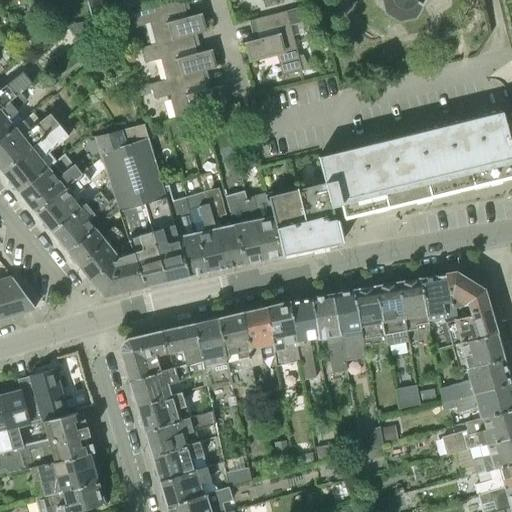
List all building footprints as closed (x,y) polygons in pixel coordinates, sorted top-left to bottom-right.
[(156,43),(192,35),(205,32),(200,15),(202,14),(202,13),(192,16),(187,0),(173,0),(131,11),(135,26),(151,22),(156,43)] [(383,0),(386,13),(400,21),(415,17),(424,4),(417,0),(383,0)] [(246,43),(250,60),(277,53),(282,75),(309,68),(303,54),(298,55),(287,11),(249,21),(254,40),(244,42),(244,44),(246,43)] [(68,26),(80,43),(111,20),(110,16),(101,17),(68,26)] [(166,80),(202,71),(215,68),(210,51),(212,50),(212,49),(197,53),(192,35),(156,43),(141,47),(145,63),(160,59),(166,80)] [(202,71),(166,80),(151,84),(155,99),(170,95),(176,117),(225,104),(220,87),(222,86),(222,85),(207,89),(202,71)] [(0,109),(21,93),(32,84),(23,72),(0,90),(0,109)] [(0,140),(24,120),(16,110),(26,102),(25,101),(26,99),(21,93),(0,109),(0,140)] [(0,140),(0,168),(3,172),(67,121),(57,109),(31,130),(24,120),(0,140)] [(511,119),(505,121),(502,111),(358,147),(330,154),(319,157),(325,182),(276,194),(275,193),(274,192),(272,191),(270,192),(268,192),(267,194),(266,195),(266,197),(267,199),(267,201),(269,201),(271,205),(269,205),(283,255),(341,243),(331,201),(340,199),(340,200),(344,217),(373,211),(511,176),(511,119)] [(19,192),(54,163),(57,161),(49,152),(75,131),(67,121),(3,172),(19,192)] [(164,282),(187,277),(162,186),(144,124),(124,129),(112,132),(93,136),(100,158),(118,212),(142,204),(164,282)] [(19,192),(35,211),(85,173),(88,170),(80,160),(62,174),(54,163),(19,192)] [(243,264),(232,223),(223,225),(220,215),(225,214),(218,188),(210,189),(209,186),(212,185),(209,173),(209,172),(207,173),(199,175),(203,191),(224,269),(243,264)] [(51,231),(87,203),(79,193),(84,189),(82,187),(91,180),(85,173),(35,211),(51,231)] [(207,272),(185,196),(172,200),(168,184),(162,186),(187,277),(207,272)] [(243,264),(262,260),(246,199),(244,190),(224,196),(232,223),(243,264)] [(207,272),(224,269),(203,191),(197,193),(185,196),(207,272)] [(68,252),(95,228),(88,220),(110,204),(100,192),(87,203),(51,231),(68,252)] [(283,256),(283,255),(269,205),(259,208),(256,196),(254,197),(246,199),(262,260),(283,256)] [(142,288),(164,282),(142,204),(118,212),(121,220),(128,242),(142,288)] [(68,252),(91,280),(118,259),(113,253),(128,242),(121,220),(108,230),(101,223),(95,228),(68,252)] [(113,294),(142,288),(128,242),(113,253),(118,259),(91,280),(99,290),(113,294)] [(455,272),(448,274),(452,303),(469,300),(470,310),(488,307),(484,289),(455,272)] [(454,313),(452,303),(448,274),(445,274),(421,279),(427,318),(454,313)] [(0,317),(35,308),(12,277),(0,280),(0,317)] [(428,324),(427,318),(421,279),(398,283),(408,331),(417,330),(416,325),(428,324)] [(410,343),(408,331),(398,283),(376,287),(386,343),(386,346),(410,343)] [(376,344),(386,343),(376,287),(353,291),(360,330),(363,347),(376,344)] [(334,294),(345,359),(357,357),(356,353),(353,332),(360,330),(353,291),(334,294)] [(347,370),(345,359),(334,294),(311,299),(318,337),(318,340),(326,339),(332,373),(336,372),(347,370)] [(290,302),(299,362),(301,380),(312,378),(315,378),(309,339),(318,337),(311,299),(290,302)] [(275,367),(299,362),(290,302),(266,308),(274,358),(275,367)] [(451,345),(496,333),(488,307),(470,310),(472,315),(456,319),(453,319),(444,321),(447,331),(451,345)] [(261,361),(274,358),(266,308),(240,314),(252,369),(262,368),(261,361)] [(256,385),(252,369),(240,314),(216,319),(231,382),(232,389),(243,387),(246,398),(258,396),(256,385)] [(204,373),(207,387),(231,382),(216,319),(193,325),(204,373)] [(191,376),(204,373),(193,325),(163,332),(167,353),(171,370),(188,366),(191,376)] [(129,380),(171,370),(167,353),(163,332),(128,340),(121,352),(124,364),(129,380)] [(465,368),(503,358),(496,334),(496,333),(451,345),(434,350),(439,375),(465,368)] [(511,408),(511,394),(510,385),(503,358),(465,368),(468,379),(439,388),(442,403),(444,410),(456,407),(458,412),(476,407),(479,418),(511,408)] [(137,405),(173,395),(170,384),(178,382),(178,380),(191,376),(188,366),(171,370),(129,380),(137,405)] [(43,421),(68,414),(55,369),(44,372),(41,370),(35,372),(33,375),(30,376),(30,377),(18,380),(21,392),(30,423),(43,419),(43,421)] [(418,383),(397,387),(400,407),(421,404),(418,383)] [(30,468),(35,466),(30,444),(23,444),(18,427),(30,424),(30,423),(21,392),(0,397),(0,409),(16,471),(30,468)] [(145,431),(190,418),(181,393),(173,395),(137,405),(145,431)] [(479,445),(511,436),(511,408),(479,418),(465,422),(468,430),(442,437),(447,455),(466,450),(479,445)] [(0,468),(1,474),(16,471),(0,409),(0,468)] [(55,461),(89,454),(94,453),(91,443),(86,444),(84,437),(90,435),(88,430),(85,418),(80,419),(77,411),(68,414),(43,421),(49,441),(55,461)] [(152,456),(196,442),(193,431),(215,425),(213,415),(212,411),(190,418),(145,431),(152,456)] [(383,442),(381,429),(380,426),(358,432),(361,451),(383,445),(383,442)] [(480,473),(511,462),(511,436),(479,445),(482,456),(481,457),(482,458),(472,460),(476,474),(480,473)] [(160,482),(207,466),(203,452),(198,441),(196,442),(152,456),(160,482)] [(54,495),(97,482),(89,454),(55,461),(35,466),(30,468),(33,481),(39,480),(44,497),(54,494),(54,495)] [(479,495),(511,485),(511,462),(480,473),(482,482),(475,484),(479,495)] [(167,505),(209,493),(208,490),(202,492),(200,484),(211,481),(210,479),(219,477),(216,465),(207,466),(160,482),(167,505)] [(225,475),(229,487),(251,482),(248,471),(225,475)] [(41,511),(76,511),(103,504),(97,482),(54,495),(57,506),(41,511)] [(503,510),(511,506),(511,485),(479,495),(481,504),(493,501),(496,511),(503,510)] [(169,511),(221,511),(219,504),(233,500),(229,487),(209,493),(167,505),(169,511)]
